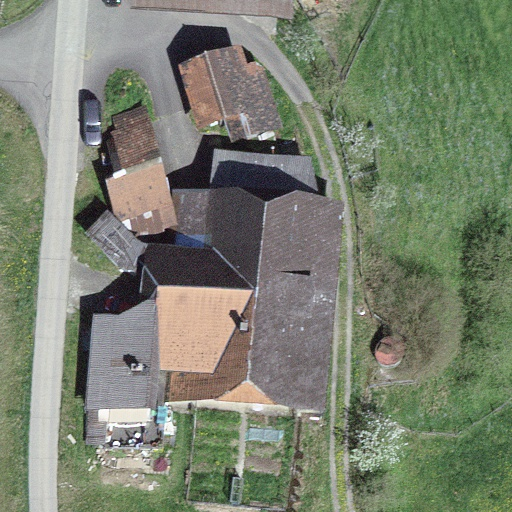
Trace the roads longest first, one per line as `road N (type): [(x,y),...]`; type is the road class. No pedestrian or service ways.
road 1 (track): [(70,53),(161,26),(204,23),(256,42),(304,103),(346,222),(337,448),(345,511)]
road 2 (unclassified): [(72,0),(44,511)]
